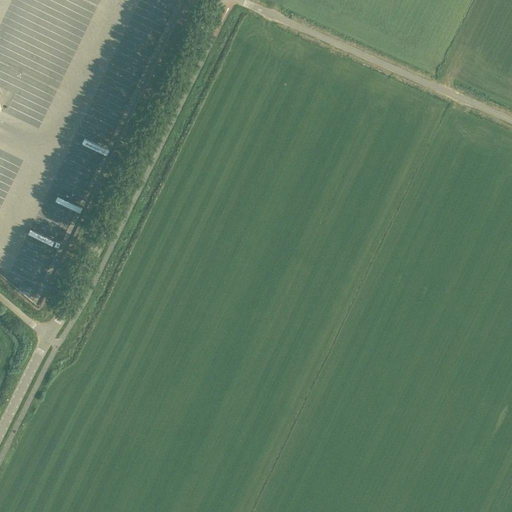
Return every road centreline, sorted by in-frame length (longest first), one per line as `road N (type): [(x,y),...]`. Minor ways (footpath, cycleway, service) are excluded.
road 1 (tertiary): [(48,336),(217,0)]
road 2 (unclassified): [(511,119),(240,0)]
